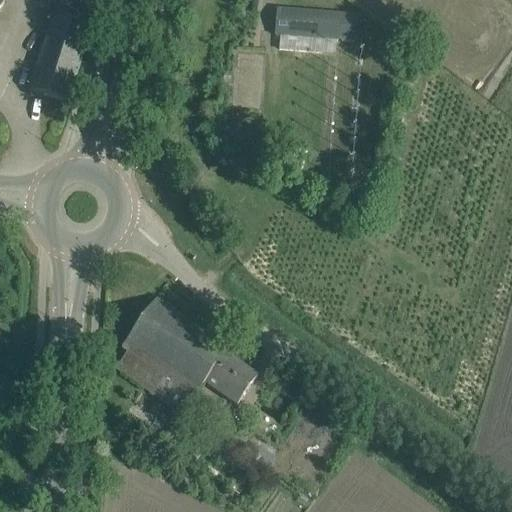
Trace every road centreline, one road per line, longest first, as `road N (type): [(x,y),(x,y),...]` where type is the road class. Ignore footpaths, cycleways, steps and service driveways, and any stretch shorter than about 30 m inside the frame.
road 1 (unclassified): [(511,502),(194,286),(139,228),(117,219)]
road 2 (tertiary): [(52,511),(71,245)]
road 3 (tertiary): [(89,168),(133,0)]
